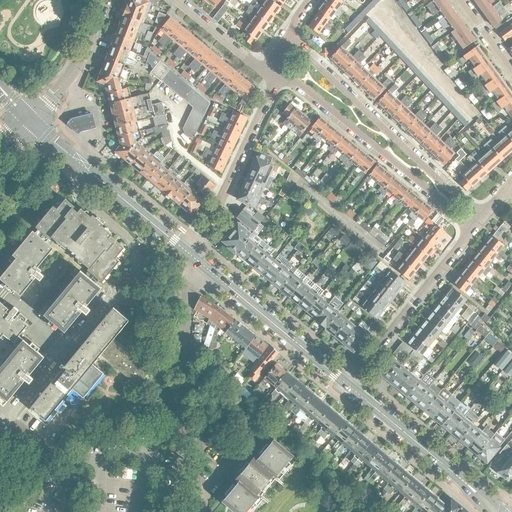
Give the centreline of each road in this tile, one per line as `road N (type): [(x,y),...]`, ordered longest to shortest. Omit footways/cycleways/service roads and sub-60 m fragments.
road 1 (residential): [(135,300),(109,299),(10,418),(44,445),(89,458),(149,444)]
road 2 (residential): [(481,214),(290,38)]
road 3 (residential): [(277,68),(471,226)]
road 4 (residential): [(202,266),(200,240),(277,68)]
road 5 (residential): [(347,386),(471,226)]
road 6 (secondary): [(347,386),(202,266)]
road 7 (residential): [(135,300),(136,256),(79,198),(82,167)]
road 8 (secondary): [(202,266),(82,167)]
road 9 (residential): [(181,435),(188,302)]
road 10 (residential): [(277,68),(244,58),(175,0)]
